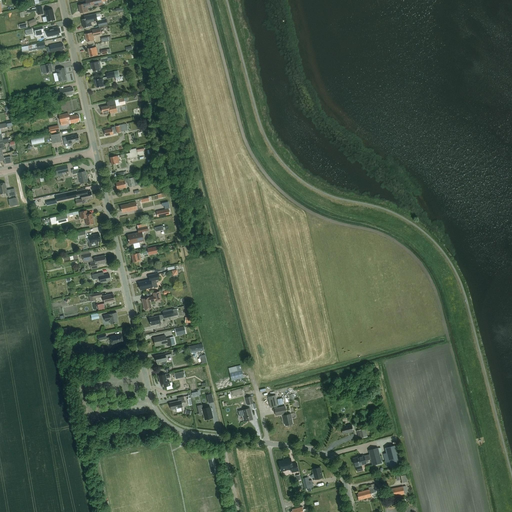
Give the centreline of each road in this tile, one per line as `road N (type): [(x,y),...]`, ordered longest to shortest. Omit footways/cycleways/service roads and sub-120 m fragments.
road 1 (unclassified): [(268,444),(186,433),(155,411),(95,152)]
road 2 (unclassified): [(95,152),(61,0)]
